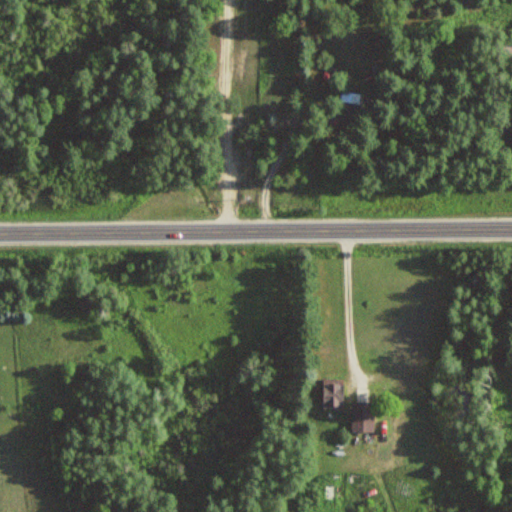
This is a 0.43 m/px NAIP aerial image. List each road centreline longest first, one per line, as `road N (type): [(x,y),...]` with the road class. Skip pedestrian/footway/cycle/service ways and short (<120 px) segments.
road 1 (tertiary): [(511,228),(0,231)]
road 2 (residential): [(229,230),(225,0)]
